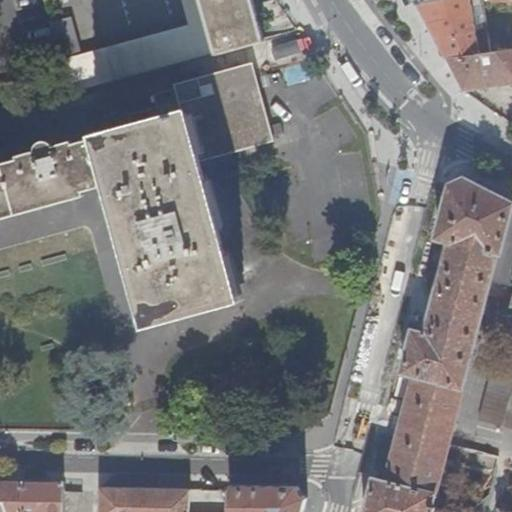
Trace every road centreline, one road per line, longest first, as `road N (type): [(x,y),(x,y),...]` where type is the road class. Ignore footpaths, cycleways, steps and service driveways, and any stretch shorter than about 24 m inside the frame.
road 1 (residential): [(0,453),(68,464),(352,467)]
road 2 (residential): [(352,467),(432,131)]
road 3 (residential): [(337,0),(432,131)]
